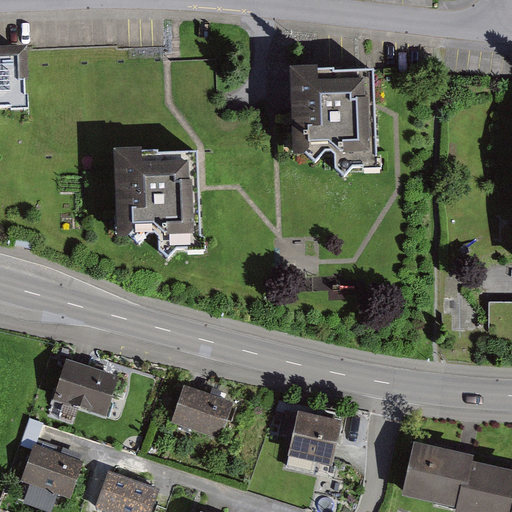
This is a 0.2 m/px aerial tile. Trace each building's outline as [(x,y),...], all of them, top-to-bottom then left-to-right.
[(0,115),(10,115),(10,118),(30,117),(29,102),(25,102),(25,87),(29,87),(27,55),(0,56),(0,115)] [(336,75),(290,76),(294,161),(306,161),(315,170),(325,160),(331,160),(335,163),(335,177),(343,184),(352,175),(363,175),(363,178),(382,177),(381,162),(376,161),(373,77),(336,79),(336,75)] [(160,155),(114,157),(118,242),(130,241),(139,250),(149,240),(155,240),(159,243),(159,257),(167,265),(176,256),(187,255),(187,259),(206,258),(205,242),(200,241),(197,158),(160,159),(160,155)] [(121,385),(70,369),(58,405),(109,422),(121,385)] [(236,410),(186,394),(175,430),(224,446),(236,410)] [(345,425),(288,414),(283,441),(294,444),(287,476),(317,482),(321,463),(336,466),(345,425)] [(475,461),(416,448),(406,495),(466,507),(475,467),(475,461)] [(84,469),(37,452),(25,484),(38,489),(35,496),(39,505),(49,508),(58,505),(61,497),(72,501),(84,469)] [(511,511),(511,474),(475,467),(466,507),(465,511),(511,511)] [(155,511),(162,495),(111,476),(98,511),(99,511),(155,511)]
